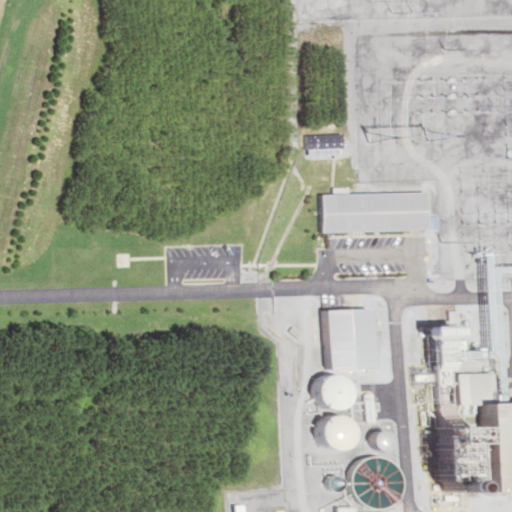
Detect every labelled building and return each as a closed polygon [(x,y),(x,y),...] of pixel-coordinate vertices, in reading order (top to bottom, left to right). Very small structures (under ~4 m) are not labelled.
[(302,148),(302,134),(341,132),(342,146),(302,148)] [(316,193),(423,190),(424,229),(317,232),(316,193)] [(370,306),(372,365),(324,367),(322,309),(370,306)] [(336,374),(314,376),(315,405),(337,404),(336,374)] [(511,398),(511,487),(477,490),(472,400),(511,398)] [(334,413),(314,419),(324,450),(343,444),(334,413)] [(382,431),(369,431),(369,448),(383,448),(382,431)] [(384,494),(352,477),(342,495),(374,511),(384,494)]
